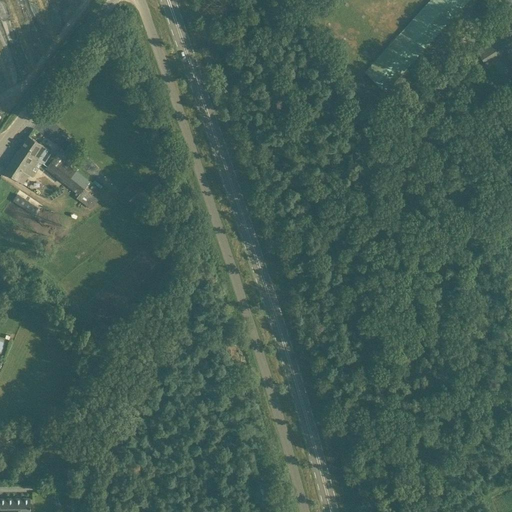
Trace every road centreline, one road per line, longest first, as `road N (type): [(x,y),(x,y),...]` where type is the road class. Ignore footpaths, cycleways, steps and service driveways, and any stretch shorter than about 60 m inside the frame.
road 1 (unclassified): [(304,511),(139,0)]
road 2 (primary): [(331,511),(167,0)]
road 3 (track): [(76,492),(195,263)]
road 4 (unclassified): [(114,0),(0,149)]
